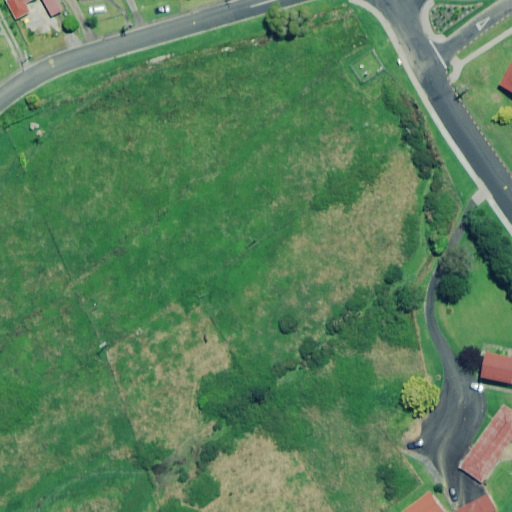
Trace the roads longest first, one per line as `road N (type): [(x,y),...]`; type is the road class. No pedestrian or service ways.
road 1 (residential): [(274,0),(77,58),(0,95)]
road 2 (residential): [(511,199),(423,67)]
